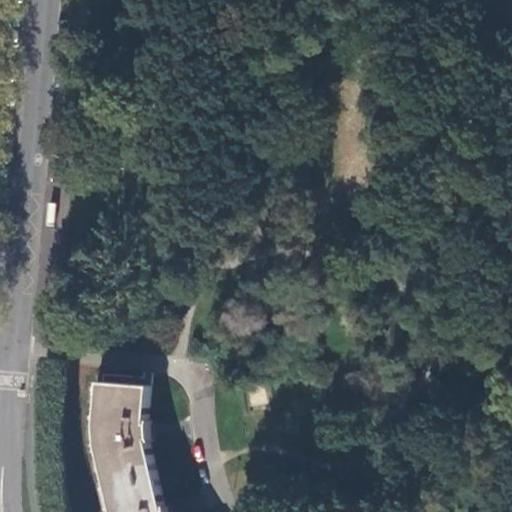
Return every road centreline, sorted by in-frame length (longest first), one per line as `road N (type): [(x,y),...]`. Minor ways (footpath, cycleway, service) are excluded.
road 1 (tertiary): [(13,351),(39,0)]
road 2 (residential): [(228,511),(190,371),(13,351)]
